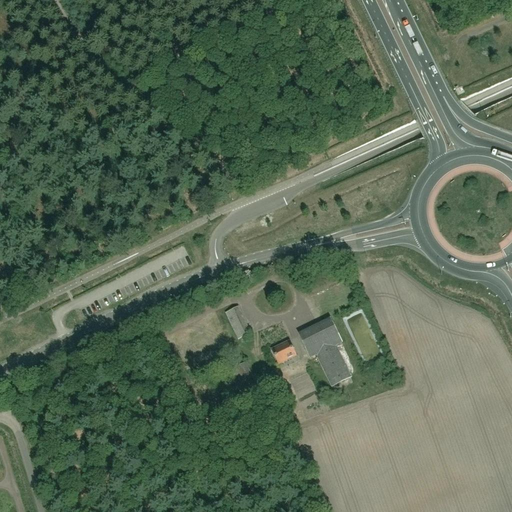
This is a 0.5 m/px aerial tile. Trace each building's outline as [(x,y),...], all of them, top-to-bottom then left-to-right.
[(343,272),(306,287),(310,297),(347,282),(343,272)] [(239,308),(225,314),(238,340),(251,334),(239,308)] [(331,321),(300,336),(310,358),(316,356),(332,390),(353,380),(336,346),(342,343),(331,321)] [(279,365),(296,356),(290,342),(272,351),(279,365)] [(247,363),(230,371),(242,398),(259,389),(247,363)]
